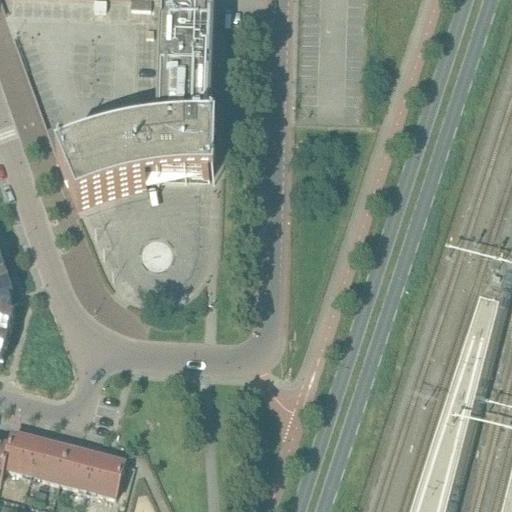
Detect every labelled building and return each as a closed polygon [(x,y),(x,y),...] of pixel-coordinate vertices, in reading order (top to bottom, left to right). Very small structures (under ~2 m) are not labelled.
[(137,140),(110,145),(83,153),(57,162),(78,212),(86,209),(95,205),(106,202),(113,200),(123,197),(128,196),(137,194),(147,192),(159,190),(172,188),(184,187),(198,187),(205,187),(215,187),(217,133),(211,133),(215,3),(162,1),(157,138),(138,142),(137,140)] [(131,2),(131,14),(151,14),(151,3),(131,2)] [(94,4),(94,14),(106,14),(106,5),(94,4)] [(13,301),(5,276),(0,278),(0,304),(8,301),(9,302),(13,301)] [(0,304),(0,341),(9,343),(15,319),(9,318),(11,310),(9,302),(8,301),(0,304)] [(9,343),(0,341),(0,366),(3,368),(9,343)] [(10,451),(4,474),(32,481),(41,447),(12,440),(9,451),(10,451)] [(41,447),(32,481),(60,488),(68,454),(41,447)] [(0,486),(1,487),(4,474),(10,451),(9,451),(0,449),(0,486)] [(68,454),(60,488),(87,495),(96,461),(68,454)] [(96,461),(87,495),(116,503),(125,469),(96,461)]
